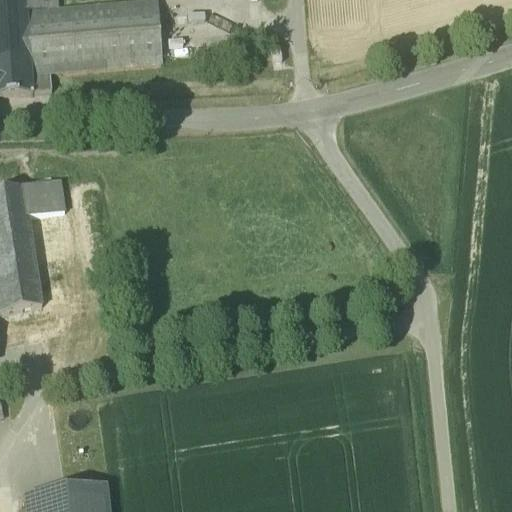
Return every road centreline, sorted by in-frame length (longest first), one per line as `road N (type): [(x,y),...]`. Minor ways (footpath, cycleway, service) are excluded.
road 1 (unclassified): [(0,134),(306,116),(511,57)]
road 2 (track): [(427,317),(450,511)]
